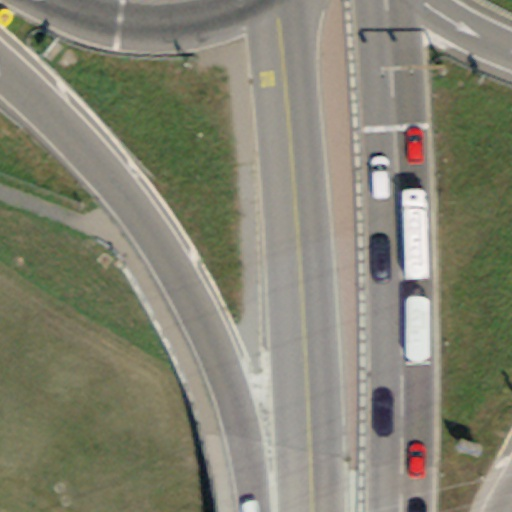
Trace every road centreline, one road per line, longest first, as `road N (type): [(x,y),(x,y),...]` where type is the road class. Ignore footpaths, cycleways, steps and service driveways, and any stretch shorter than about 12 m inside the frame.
road 1 (motorway): [(0,67),(92,159),(169,263),(234,409),(252,511)]
road 2 (primary): [(276,0),(311,511)]
road 3 (primary): [(399,511),(399,240),(385,0)]
road 4 (motorway): [(42,0),(161,31),(219,21),(265,0)]
